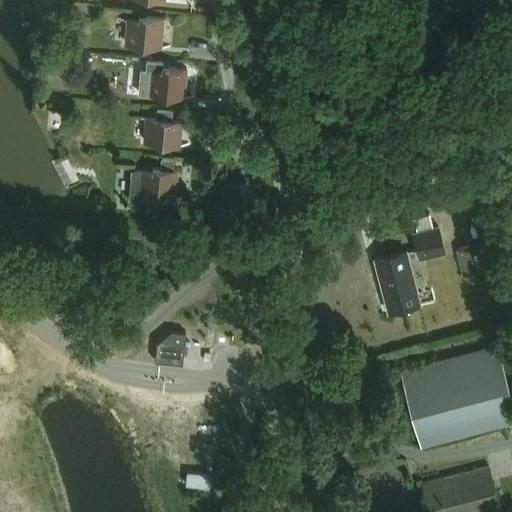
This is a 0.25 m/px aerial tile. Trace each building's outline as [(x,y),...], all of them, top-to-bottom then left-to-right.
[(128,19),(126,43),(161,46),(164,17),(140,15),(139,20),(128,19)] [(152,69),(149,93),(185,96),(187,68),(163,65),(162,70),(152,69)] [(157,108),(156,118),(147,117),(145,141),(180,144),(182,120),(172,119),(173,109),(157,108)] [(431,185),(478,173),(471,147),(424,159),(431,185)] [(133,170),(130,198),(157,201),(157,196),(175,198),(178,169),(176,169),(177,159),(165,157),(164,168),(154,167),(153,172),(133,170)] [(237,207),(220,206),(218,223),(235,225),(237,207)] [(424,259),(452,252),(444,223),(417,230),(424,259)] [(456,248),(464,276),(478,272),(470,244),(456,248)] [(392,314),(422,306),(407,250),(377,257),(392,314)] [(197,310),(197,323),(210,324),(210,318),(230,319),(231,297),(216,296),(197,310)] [(423,448),(511,424),(511,389),(500,346),(403,373),(423,448)] [(427,511),(486,511),(501,508),(489,467),(426,484),(429,497),(424,498),(427,511)]
